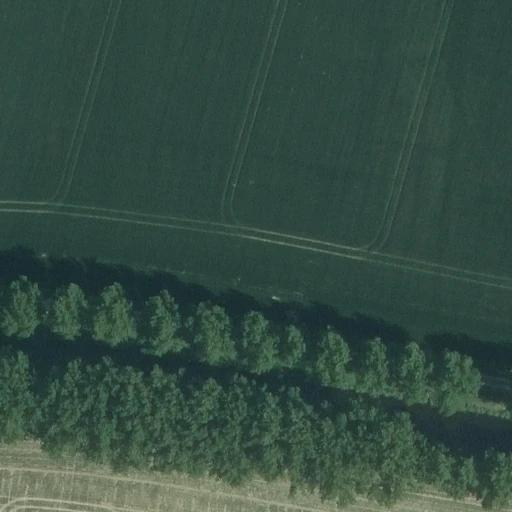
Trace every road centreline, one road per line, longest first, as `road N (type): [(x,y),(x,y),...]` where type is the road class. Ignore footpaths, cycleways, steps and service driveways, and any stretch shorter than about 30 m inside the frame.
road 1 (track): [(511,384),(147,317),(0,303)]
road 2 (track): [(0,420),(147,434),(511,499)]
